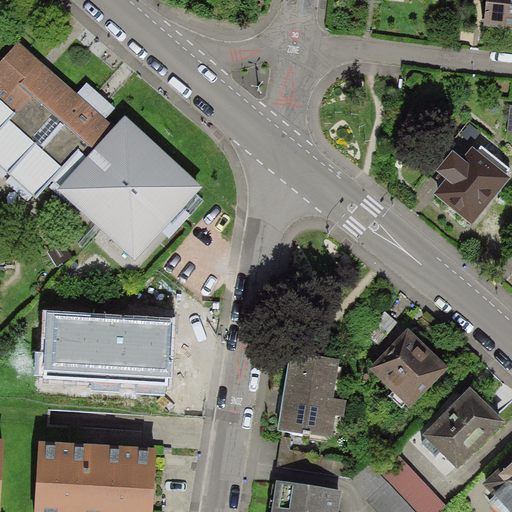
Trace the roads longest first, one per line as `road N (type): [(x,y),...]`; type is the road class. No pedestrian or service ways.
road 1 (residential): [(275,144),(221,511)]
road 2 (secondary): [(275,144),(511,352)]
road 3 (residential): [(511,70),(295,43)]
road 4 (secondary): [(178,57),(275,144)]
